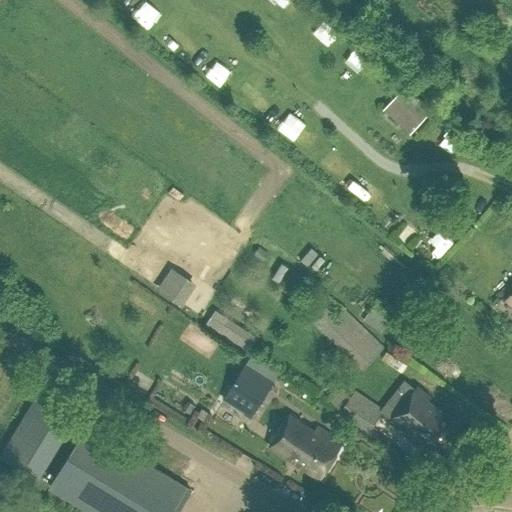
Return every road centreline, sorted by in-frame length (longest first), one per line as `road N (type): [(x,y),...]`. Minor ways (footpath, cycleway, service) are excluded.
road 1 (unclassified): [(297,511),(0,332)]
road 2 (track): [(511,200),(463,166),(403,170),(378,161),(314,105)]
